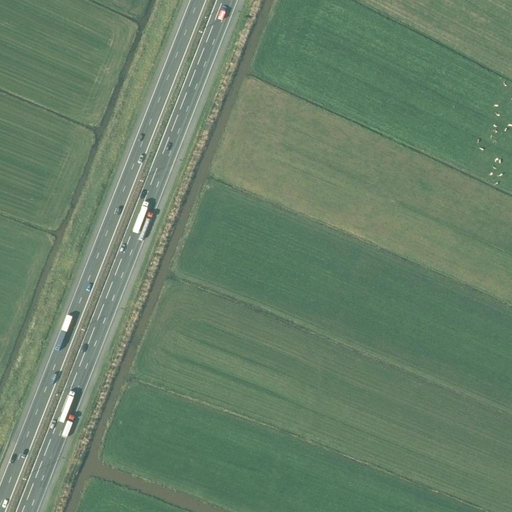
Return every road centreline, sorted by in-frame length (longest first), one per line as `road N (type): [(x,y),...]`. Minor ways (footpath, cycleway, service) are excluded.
road 1 (motorway): [(25,511),(225,0)]
road 2 (motorway): [(198,0),(0,505)]
